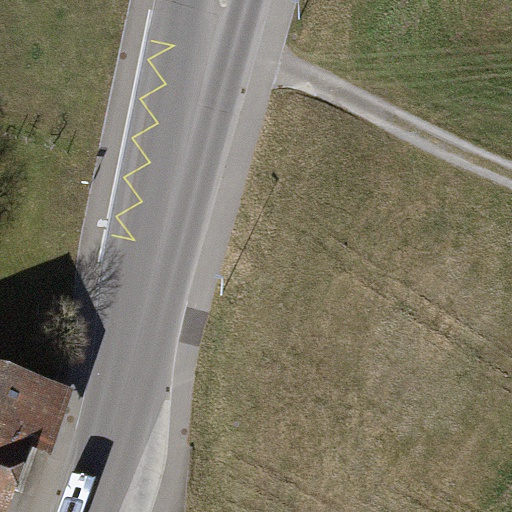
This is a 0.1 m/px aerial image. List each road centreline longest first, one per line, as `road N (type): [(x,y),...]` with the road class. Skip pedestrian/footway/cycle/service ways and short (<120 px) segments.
road 1 (tertiary): [(88,511),(127,385),(219,0)]
road 2 (track): [(212,32),(511,170)]
